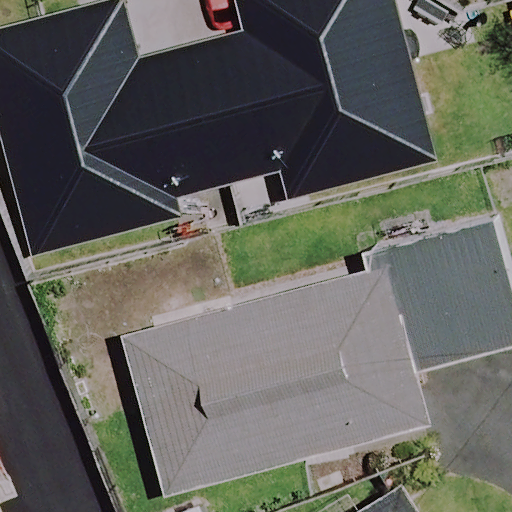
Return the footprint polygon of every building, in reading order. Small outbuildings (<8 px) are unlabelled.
[(160,0),(59,0),(66,26),(160,0)] [(132,209),(83,25),(0,47),(0,240),(1,245),(132,209)] [(511,345),(511,305),(488,221),(242,292),(244,302),(114,339),(160,500),(422,425),(408,376),(511,345)] [(428,511),(407,474),(339,511),(428,511)] [(13,511),(0,478),(0,511),(13,511)]
